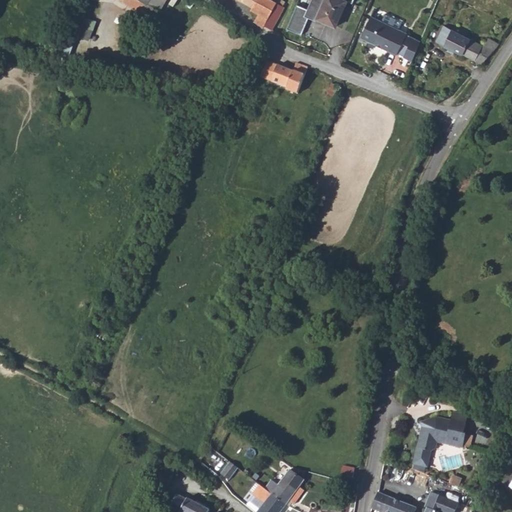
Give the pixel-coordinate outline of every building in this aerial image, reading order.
[(122,0),(120,5),(119,7),(153,26),(161,12),(159,11),(162,5),(169,8),(173,0),(122,0)] [(258,13),(253,21),(262,26),(263,25),(272,29),(285,6),(284,5),(274,0),(255,0),(252,6),(251,9),(258,13)] [(317,18),(337,26),(348,0),(356,3),(357,0),(311,0),(309,5),(298,1),(287,27),(289,28),(302,34),(309,17),(316,20),(317,18)] [(75,35),(90,41),(98,21),(82,15),(75,35)] [(397,54),(407,32),(371,15),(361,37),(397,54)] [(443,45),(481,62),(487,56),(498,42),(488,37),(484,44),(451,29),(443,45)] [(266,63),(262,62),(258,68),(259,68),(262,69),(259,76),(257,82),(268,86),(270,80),(287,86),(293,69),(268,60),(266,63)] [(286,88),(297,93),(308,66),(296,62),(293,69),(287,86),(286,88)] [(329,101),(331,102),(338,85),(333,82),(329,91),(331,91),(328,97),(330,98),(329,101)] [(316,120),(323,124),(326,117),(318,114),(316,120)] [(440,442),(446,439),(452,441),(451,443),(451,444),(452,445),(453,447),(466,450),(466,449),(469,437),(467,436),(472,419),(457,415),(455,424),(441,420),(440,423),(435,421),(425,424),(427,432),(425,441),(422,443),(421,448),(420,448),(417,464),(418,464),(416,470),(427,473),(428,467),(430,467),(434,451),(438,448),(440,443),(440,442)] [(115,448),(122,451),(127,439),(119,436),(115,448)] [(475,439),(469,437),(466,449),(472,451),(475,439)] [(221,474),(229,481),(238,468),(230,462),(221,474)] [(351,483),(354,469),(342,466),(339,480),(351,483)] [(156,483),(165,488),(174,473),(164,468),(156,483)] [(271,480),(264,489),(285,505),(288,501),(298,488),(303,479),(289,469),(278,484),(271,480)] [(257,511),(279,511),(285,505),(264,489),(257,483),(254,486),(256,488),(255,490),(266,499),(256,511),(257,511)] [(288,501),(293,505),(303,491),(298,488),(288,501)] [(416,508),(377,492),(372,508),(381,511),(454,511),(458,504),(431,492),(424,507),(427,508),(425,511),(414,511),(416,508)] [(208,511),(209,510),(188,498),(187,499),(177,494),(170,507),(179,511),(208,511)]
